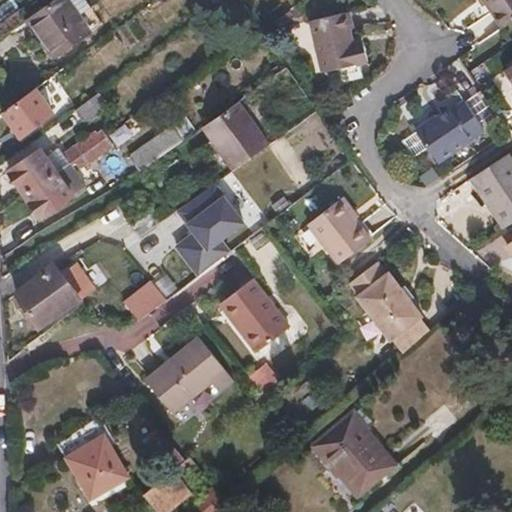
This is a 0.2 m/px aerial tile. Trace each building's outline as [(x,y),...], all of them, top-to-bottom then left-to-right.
[(65,0),(56,0),(28,20),(54,58),(89,34),(65,0)] [(511,0),(480,0),(499,30),(511,21),(511,0)] [(337,20),(301,28),(313,76),(355,66),(350,43),(344,44),(337,20)] [(357,42),(350,43),(355,66),(363,64),(357,42)] [(53,76),(2,112),(20,137),(52,114),(40,97),(58,84),(53,76)] [(99,93),(74,111),(82,122),(107,104),(99,93)] [(237,103),(202,127),(232,171),(268,146),(237,103)] [(420,120),(401,132),(421,164),(469,133),(450,106),(437,115),(436,113),(422,122),(420,120)] [(129,158),(140,172),(181,142),(171,128),(129,158)] [(26,196),(106,138),(101,131),(95,135),(93,131),(61,154),(57,149),(45,158),(38,150),(8,172),(26,196)] [(106,138),(26,196),(41,219),(72,196),(66,187),(79,178),(76,173),(112,146),(106,138)] [(468,174),(505,229),(511,224),(511,161),(505,151),(468,174)] [(219,181),(179,209),(191,223),(185,228),(191,236),(178,246),(200,275),(233,250),(228,243),(247,228),(224,199),(229,195),(219,181)] [(329,258),(362,233),(338,201),(305,225),(329,258)] [(362,233),(329,258),(336,266),(368,240),(362,233)] [(362,292),(361,293),(393,337),(396,335),(423,315),(426,313),(394,270),(392,271),(383,259),(354,280),(362,292)] [(53,265),(17,295),(41,327),(92,287),(75,266),(62,276),(53,265)] [(221,304),(257,352),(289,328),(253,280),(221,304)] [(123,304),(137,323),(148,314),(166,301),(152,282),(123,304)] [(396,335),(406,350),(432,328),(423,315),(396,335)] [(174,360),(148,381),(171,411),(224,370),(197,334),(171,355),(174,360)] [(255,372),(250,366),(245,371),(262,393),(279,379),(265,362),(255,372)] [(511,477),(511,432),(497,414),(445,455),(486,501),(511,477)] [(94,422),(58,445),(92,499),(128,477),(110,447),(115,445),(103,424),(97,427),(94,422)] [(396,468),(359,425),(320,459),(358,502),(396,468)] [(141,493),(156,511),(165,511),(188,493),(177,480),(195,464),(189,456),(184,460),(141,493)] [(218,511),(227,504),(216,490),(199,503),(206,511),(218,511)]
